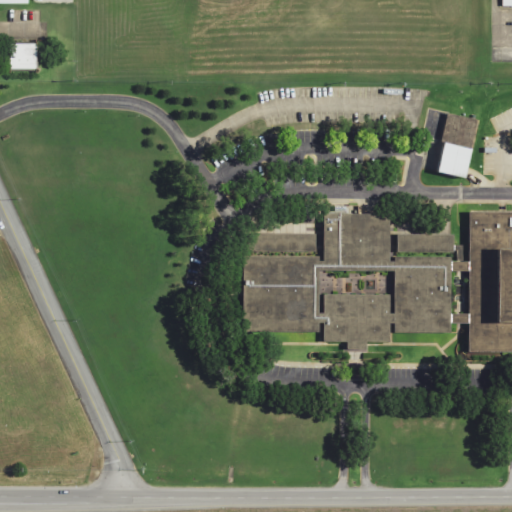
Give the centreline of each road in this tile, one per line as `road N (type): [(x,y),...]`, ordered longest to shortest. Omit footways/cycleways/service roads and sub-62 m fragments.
road 1 (tertiary): [(511,497),(0,494)]
road 2 (residential): [(0,186),(81,375),(144,496)]
